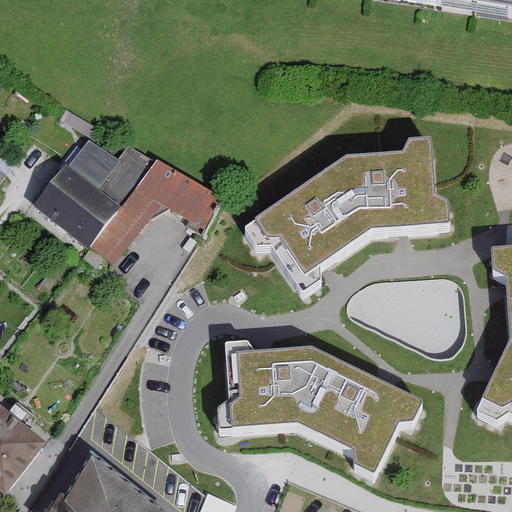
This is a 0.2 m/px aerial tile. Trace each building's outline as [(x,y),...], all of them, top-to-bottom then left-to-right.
[(511,0),(325,0),(511,26),(511,0)] [(117,166),(90,144),(40,207),(113,265),(163,202),(204,226),(220,202),(129,150),(117,166)] [(434,202),(430,146),(409,147),(402,161),(347,166),(245,235),(257,253),(272,253),(303,299),(321,289),(319,272),(371,237),(450,231),(448,210),(434,202)] [(511,253),(490,255),(492,277),(506,284),(509,347),(474,418),(496,428),(509,420),(511,421),(511,253)] [(423,408),(312,355),(254,358),(247,348),(225,350),(230,407),(218,416),(220,437),(298,430),(354,457),(355,471),(375,480),(399,430),(414,429),(423,408)] [(49,445),(0,405),(0,488),(9,496),(49,445)] [(154,511),(92,464),(60,511),(154,511)] [(160,487),(199,503),(207,484),(168,468),(160,487)]
